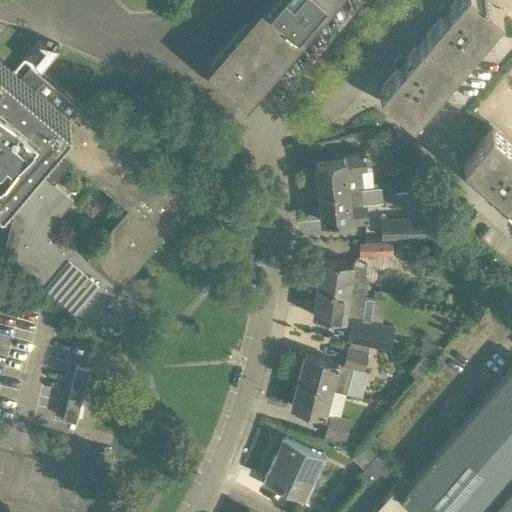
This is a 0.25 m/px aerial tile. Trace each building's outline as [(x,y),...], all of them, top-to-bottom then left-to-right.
[(262,0),(206,67),(247,102),(262,82),(333,1),(333,0),(262,0)] [(424,38),(457,66),(502,13),(486,0),(455,0),(450,7),(444,3),(436,12),(442,16),(424,38)] [(457,66),(424,38),(406,59),(400,54),(392,64),(398,68),(379,90),(413,118),(457,66)] [(35,71),(39,66),(40,67),(52,53),(58,46),(57,46),(51,53),(38,41),(13,70),(8,66),(0,59),(0,194),(1,196),(10,185),(25,198),(13,212),(5,249),(115,342),(144,308),(120,287),(199,194),(165,165),(157,175),(35,71)] [(511,145),(492,128),(464,161),(485,180),(480,185),(490,193),(495,188),(511,202),(511,145)] [(343,159),(315,162),(318,192),(347,189),(360,188),(358,172),(367,171),(365,154),(342,156),(343,159)] [(420,182),(421,190),(428,194),(437,194),(436,180),(420,182)] [(347,189),(318,192),(322,222),(349,220),(350,224),(368,222),(367,205),(349,206),(347,189)] [(382,238),(433,237),(433,219),(382,220),(382,238)] [(392,254),(392,242),(359,243),(359,255),(392,254)] [(320,259),(317,288),(363,294),(364,294),(366,276),(352,275),(353,263),(320,259)] [(363,294),(317,288),(313,317),(359,323),(363,294)] [(347,338),(350,338),(369,342),(379,344),(382,333),(349,326),(347,338)] [(305,354),(298,380),(331,389),(347,393),(353,368),(362,370),(369,342),(350,338),(343,364),(305,354)] [(421,356),(432,359),(440,348),(420,342),(417,355),(421,356)] [(432,359),(421,356),(409,370),(417,376),(432,359)] [(60,413),(74,416),(89,362),(75,359),(60,413)] [(401,475),(400,476),(391,486),(420,511),(511,511),(511,364),(410,483),(401,475)] [(324,415),(331,389),(298,380),(291,407),(324,415)] [(345,438),(350,420),(330,415),(325,433),(345,438)] [(264,477),(299,494),(317,454),(283,438),(264,477)] [(365,481),(383,496),(391,486),(400,476),(376,455),(375,456),(363,469),(358,475),(365,481)] [(420,511),(391,486),(383,496),(369,511),(420,511)]
